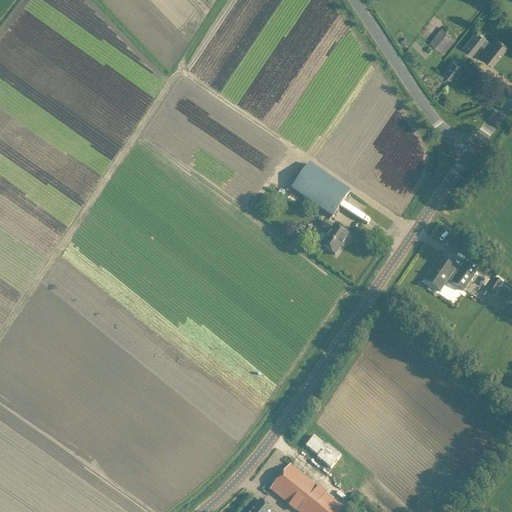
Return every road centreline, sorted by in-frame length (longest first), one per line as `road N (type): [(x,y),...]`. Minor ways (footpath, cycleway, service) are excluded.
road 1 (tertiary): [(202,511),(288,411),(469,150)]
road 2 (unclassified): [(469,150),(407,84),(353,0)]
